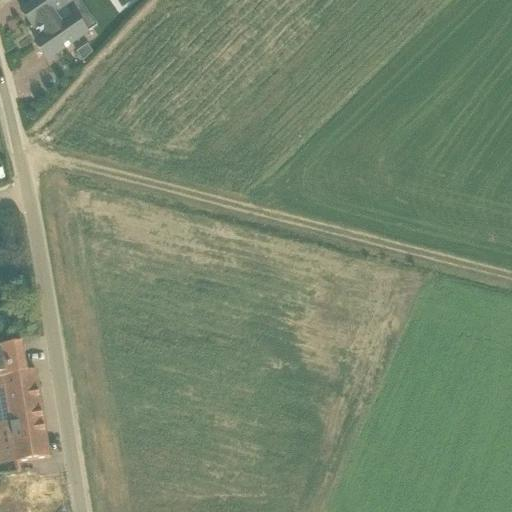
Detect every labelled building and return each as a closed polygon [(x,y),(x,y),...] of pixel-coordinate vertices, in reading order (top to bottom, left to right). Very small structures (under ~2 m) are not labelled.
[(67,5),(74,0),(41,0),(23,13),(33,29),(36,27),(45,40),(37,46),(48,61),(87,34),(86,33),(67,5)] [(76,54),(81,61),(92,54),(87,46),(76,54)] [(23,345),(0,349),(0,388),(6,387),(7,393),(38,388),(36,372),(28,374),(23,345)] [(0,434),(11,433),(16,461),(49,456),(38,388),(7,393),(6,387),(0,388),(0,434)] [(48,511),(48,509),(35,511),(31,489),(0,494),(2,504),(0,504),(0,511),(48,511)]
